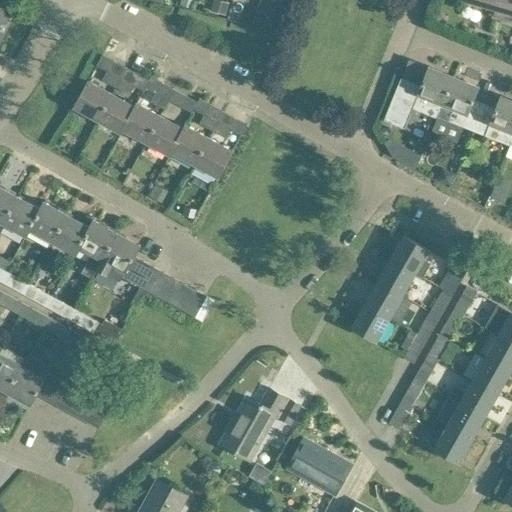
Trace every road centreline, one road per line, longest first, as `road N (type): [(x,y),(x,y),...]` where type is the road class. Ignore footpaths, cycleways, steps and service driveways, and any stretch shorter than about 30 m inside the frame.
road 1 (residential): [(280,309),(0,129)]
road 2 (residential): [(354,150),(89,0)]
road 3 (residential): [(433,511),(365,440),(271,318)]
road 4 (residential): [(90,490),(175,421),(271,318)]
road 5 (residential): [(280,309),(386,170)]
road 6 (residential): [(511,240),(386,170)]
road 7 (residential): [(354,150),(406,28)]
road 8 (residential): [(0,112),(63,0)]
